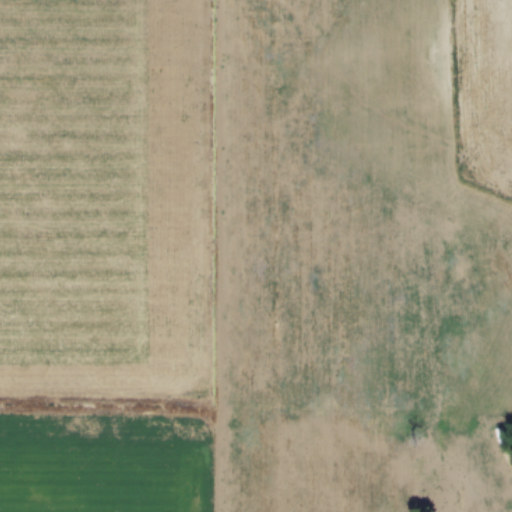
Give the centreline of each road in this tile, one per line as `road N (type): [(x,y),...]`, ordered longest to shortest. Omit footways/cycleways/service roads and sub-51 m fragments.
road 1 (track): [(272,378),(296,313),(313,111),(311,0)]
road 2 (residential): [(0,384),(272,378)]
